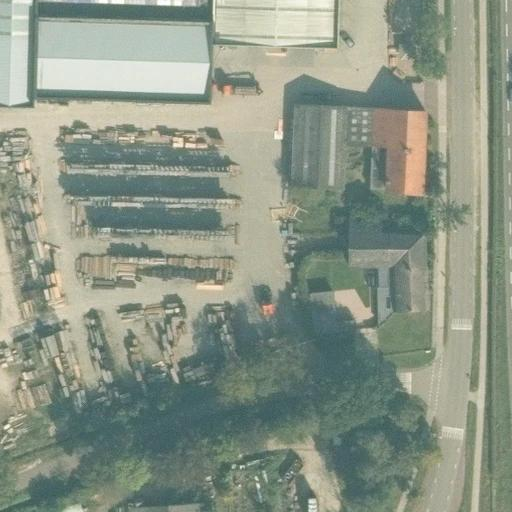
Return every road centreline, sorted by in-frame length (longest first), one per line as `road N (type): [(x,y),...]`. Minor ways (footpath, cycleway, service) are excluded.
road 1 (unclassified): [(0,488),(150,430),(259,399),(370,386),(456,391)]
road 2 (tertiary): [(456,391),(465,320),(458,0)]
road 3 (tertiary): [(433,511),(456,391)]
